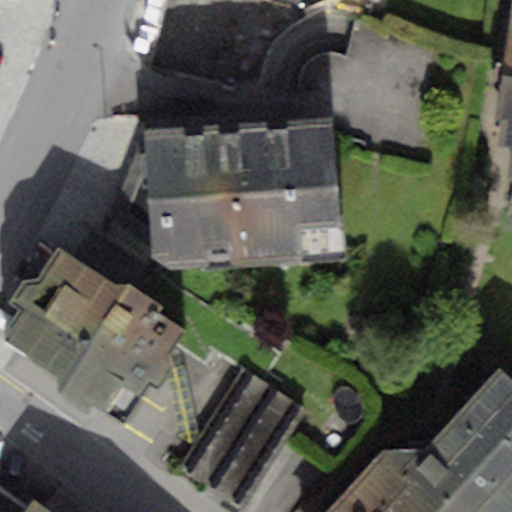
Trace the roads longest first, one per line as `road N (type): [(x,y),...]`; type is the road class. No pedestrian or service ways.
road 1 (tertiary): [(93,0),(58,95),(0,208)]
road 2 (residential): [(0,390),(162,511)]
